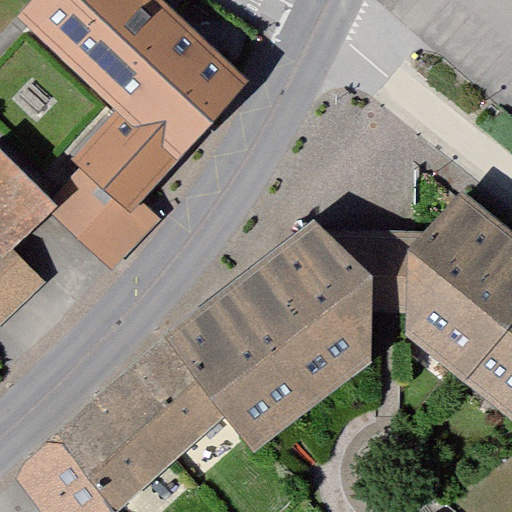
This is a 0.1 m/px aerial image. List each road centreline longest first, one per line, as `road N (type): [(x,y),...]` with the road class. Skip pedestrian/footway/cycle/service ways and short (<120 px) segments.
road 1 (tertiary): [(315,26),(216,213),(82,365),(0,441)]
road 2 (residential): [(511,177),(315,26)]
